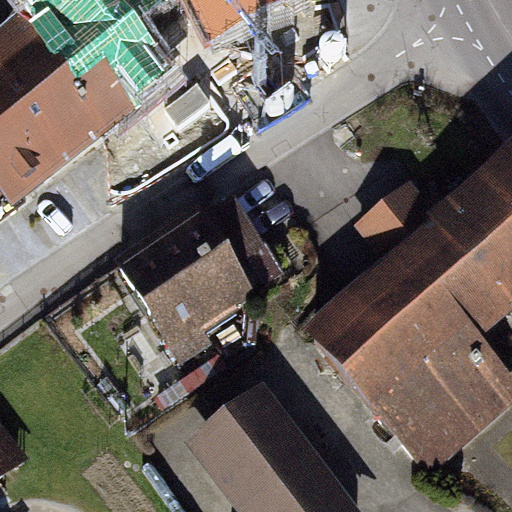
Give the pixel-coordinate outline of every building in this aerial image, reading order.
[(0,63),(0,227),(17,214),(11,202),(128,113),(103,76),(76,97),(32,38),(0,63)] [(381,276),(299,347),(429,495),(511,423),(511,407),(471,360),(511,323),(511,173),(506,167),(437,227),(407,192),(351,241),(381,276)] [(226,215),(108,295),(175,393),(263,333),(237,295),(267,275),(226,215)] [(340,511),(258,407),(180,467),(215,511),(340,511)] [(0,433),(0,478),(22,460),(0,433)]
